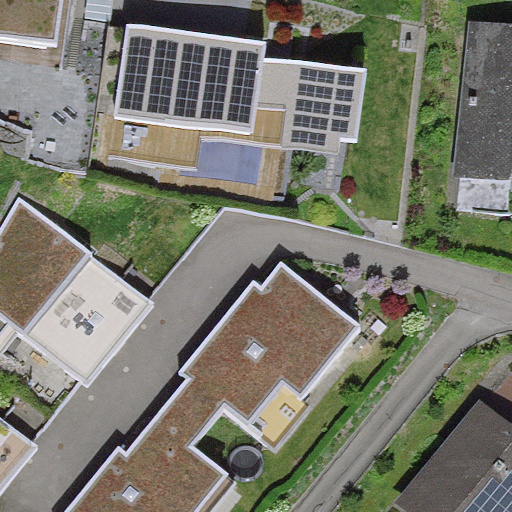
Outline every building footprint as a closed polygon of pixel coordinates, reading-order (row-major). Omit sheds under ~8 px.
[(68,0),(0,0),(0,53),(60,62),(68,0)] [(511,182),(511,37),(469,33),(451,211),(504,217),(508,182),(511,182)] [(375,86),(119,39),(98,153),(259,183),(266,149),(360,167),(375,86)] [(147,301),(18,199),(0,236),(0,340),(16,319),(87,372),(147,301)] [(272,454),(363,344),(283,279),(267,298),(258,291),(185,380),(193,386),(130,464),(123,458),(78,511),(221,511),(238,492),(196,459),(229,419),(272,454)] [(511,434),(511,410),(492,394),(397,508),(402,511),(511,511),(511,441),(508,439),(511,434)] [(0,484),(32,446),(0,419),(0,484)]
